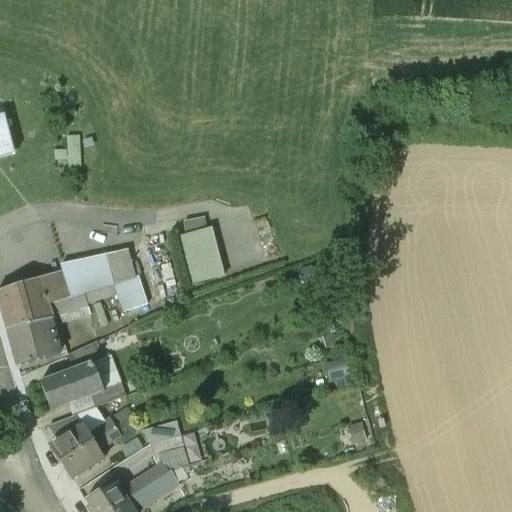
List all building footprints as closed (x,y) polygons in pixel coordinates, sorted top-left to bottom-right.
[(0,156),(12,154),(3,119),(0,119),(0,156)] [(82,136),(70,137),(72,167),(84,166),(82,136)] [(187,222),(190,233),(209,228),(207,217),(187,222)] [(200,285),(233,274),(217,226),(185,237),(200,285)] [(126,252),(62,267),(64,274),(72,298),(114,287),(136,281),(126,252)] [(47,305),(72,298),(64,274),(59,275),(54,262),(46,264),(50,278),(40,281),(47,305)] [(0,292),(0,310),(6,333),(34,325),(50,321),(52,321),(47,305),(40,281),(0,292)] [(147,308),(136,281),(114,287),(125,316),(147,308)] [(6,333),(16,367),(59,355),(50,321),(34,325),(6,333)] [(97,342),(67,356),(72,369),(91,362),(91,363),(103,359),(97,342)] [(348,358),(328,364),(332,382),(353,376),(348,358)] [(39,381),(50,412),(90,397),(102,393),(102,391),(91,363),(91,362),(72,369),(39,381)] [(102,393),(90,397),(94,408),(125,397),(120,384),(102,391),(102,393)] [(109,419),(87,434),(93,443),(115,429),(109,419)] [(82,426),(48,448),(59,465),(93,443),(87,434),(82,426)] [(93,443),(99,451),(121,437),(115,429),(93,443)] [(99,451),(93,443),(59,465),(69,481),(103,459),(99,451)] [(120,490),(126,500),(148,486),(145,482),(142,477),(120,490)] [(98,491),(84,500),(89,507),(86,509),(87,511),(107,511),(126,500),(120,490),(115,483),(100,493),(98,491)] [(148,486),(126,500),(132,510),(154,496),(151,491),(148,486)] [(133,511),(132,510),(126,500),(107,511),(133,511)]
